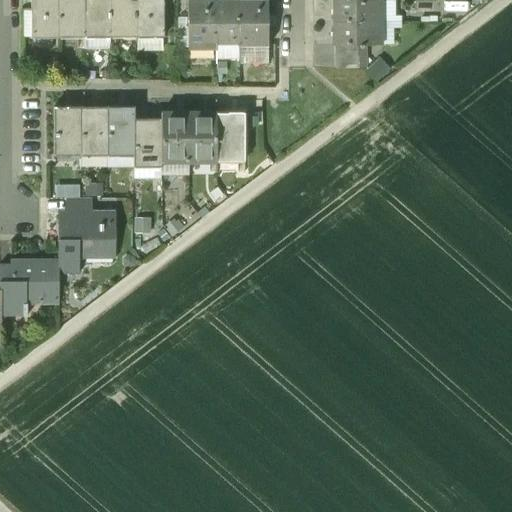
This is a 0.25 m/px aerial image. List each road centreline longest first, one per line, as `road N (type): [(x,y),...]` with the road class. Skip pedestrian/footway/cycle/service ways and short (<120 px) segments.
road 1 (track): [(0,386),(505,0)]
road 2 (residential): [(5,0),(0,203)]
